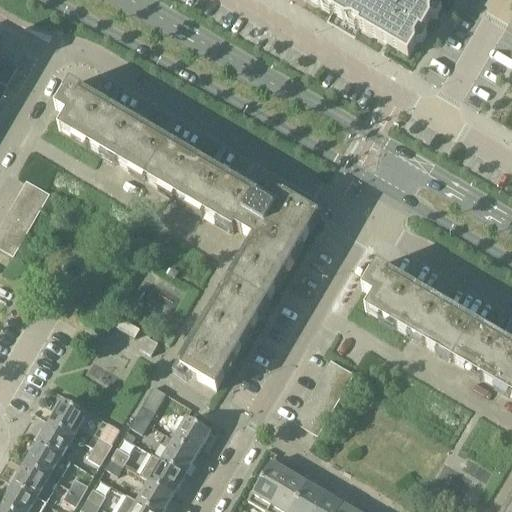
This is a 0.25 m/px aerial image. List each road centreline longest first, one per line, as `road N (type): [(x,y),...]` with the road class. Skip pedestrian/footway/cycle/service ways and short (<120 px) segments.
road 1 (residential): [(0,150),(53,58),(72,53),(375,219)]
road 2 (secondary): [(41,0),(389,190)]
road 3 (residential): [(375,219),(201,511)]
road 4 (secondary): [(407,155),(135,0)]
road 5 (residential): [(440,116),(242,0)]
road 6 (residential): [(375,219),(511,303)]
road 7 (secondary): [(389,190),(511,262)]
road 8 (residential): [(440,116),(506,0)]
road 9 (secondary): [(511,217),(407,155)]
